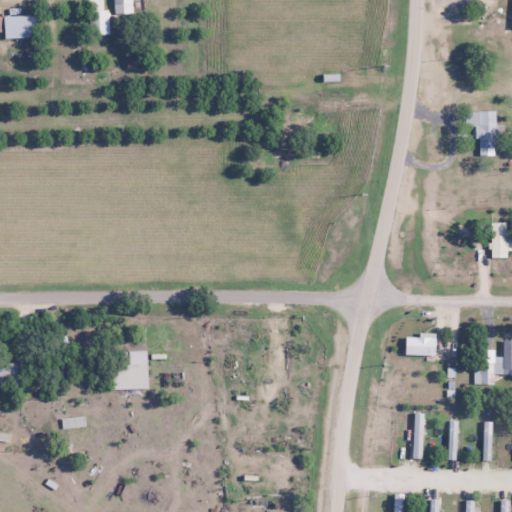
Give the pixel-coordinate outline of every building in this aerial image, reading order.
[(112,0),(112,13),(131,13),(131,0),(112,0)] [(108,10),(87,10),(87,34),(108,34),(108,10)] [(2,15),(2,38),(35,38),(35,15),(2,15)] [(507,28),(470,28),(470,38),(507,38),(507,28)] [(495,111),(472,111),(472,125),(477,125),(477,148),(501,148),(501,126),(495,126),(495,111)] [(490,258),(506,258),(506,251),(511,251),(511,223),(490,223),(490,258)] [(434,354),(434,336),(404,336),(404,354),(434,354)] [(493,373),(511,373),(511,336),(502,337),(502,356),(475,355),(474,384),(493,384),(493,373)] [(0,363),(0,374),(15,375),(15,363),(0,363)] [(112,363),(111,388),(147,389),(147,363),(112,363)] [(412,458),(422,458),(422,412),(412,412),(412,458)] [(457,459),(457,420),(446,420),(446,459),(457,459)] [(492,421),(482,421),(482,460),(492,460),(492,421)] [(403,511),(403,493),(393,493),(392,511),(403,511)] [(439,511),(439,499),(430,499),(429,511),(439,511)] [(472,511),(473,511),(476,511),(476,499),(464,499),(464,511),(472,511)] [(500,503),(499,511),(507,511),(508,503),(500,503)]
